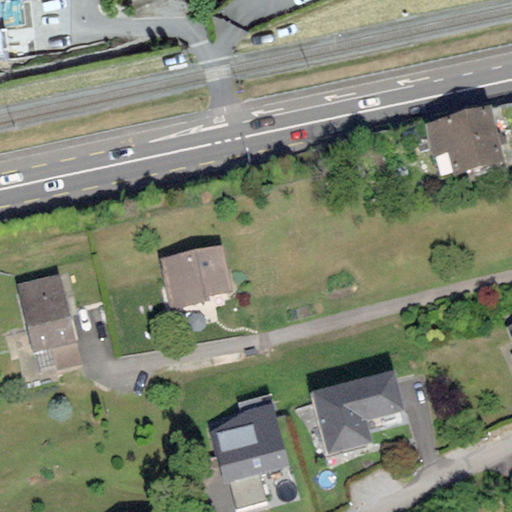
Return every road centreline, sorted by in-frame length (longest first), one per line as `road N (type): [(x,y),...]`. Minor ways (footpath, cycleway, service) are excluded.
road 1 (primary): [(511,79),(0,189)]
road 2 (residential): [(511,442),(378,511)]
